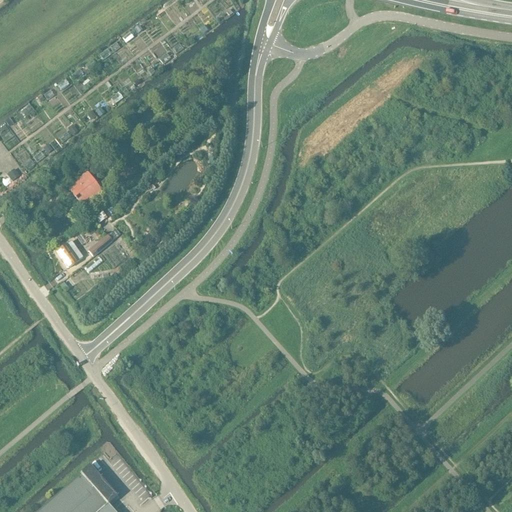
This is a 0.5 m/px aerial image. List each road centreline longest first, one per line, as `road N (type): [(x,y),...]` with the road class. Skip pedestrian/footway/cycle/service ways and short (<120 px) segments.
road 1 (unclassified): [(264,42),(249,158),(228,214),(198,254),(82,358)]
road 2 (unclassified): [(511,38),(381,16),(318,52),(299,55),(264,42)]
road 3 (unclassified): [(188,511),(82,358)]
road 4 (unclassified): [(82,358),(0,239)]
